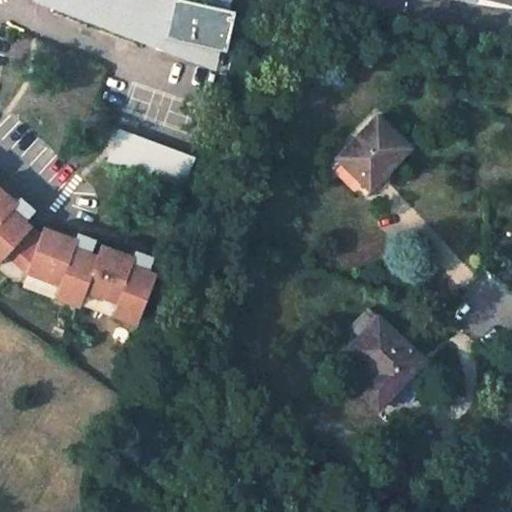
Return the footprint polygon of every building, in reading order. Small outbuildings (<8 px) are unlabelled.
[(224,58),(234,10),(226,8),(227,2),(218,0),(52,0),(52,5),(144,40),(149,21),(156,23),(152,42),(224,58)] [(378,117),(339,158),(344,163),(368,186),(378,175),(380,177),(408,148),(378,117)] [(191,156),(118,129),(107,159),(180,186),(191,156)] [(344,163),(335,173),(363,201),(373,191),(368,186),(344,163)] [(0,259),(30,226),(9,208),(14,202),(0,189),(0,259)] [(131,256),(100,244),(95,255),(70,246),(73,239),(42,227),(26,270),(58,282),(53,296),(78,305),(84,288),(116,300),(111,314),(136,323),(154,273),(128,264),(131,256)] [(423,360),(369,308),(350,328),(360,337),(348,349),(374,375),(358,390),(377,408),(423,360)]
